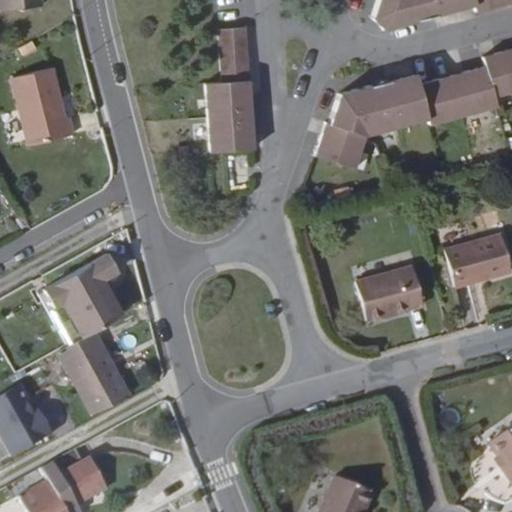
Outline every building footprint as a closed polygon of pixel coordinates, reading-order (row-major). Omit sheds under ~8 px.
[(511,0),(376,0),(370,20),(381,30),(471,5),(473,12),(511,1),(511,0)] [(210,153),(253,150),(250,111),(246,52),(245,29),(217,30),(221,83),(205,83),(210,153)] [(492,98),(511,92),(511,49),(480,58),(482,68),(416,85),(413,76),(386,83),(390,95),(371,100),(368,88),(339,96),(329,124),(326,123),(314,156),(352,169),(364,136),(425,120),(427,125),(494,108),(492,98)] [(67,94),(62,94),(51,52),(11,62),(28,130),(74,118),(67,94)] [(386,83),(368,88),(371,100),(390,95),(386,83)] [(454,287),(511,271),(501,234),(443,250),(454,287)] [(48,295),(57,290),(77,324),(89,318),(117,302),(105,282),(97,267),(101,265),(112,259),(102,241),(38,278),(48,295)] [(101,265),(97,267),(105,282),(110,279),(101,265)] [(365,322),(420,306),(410,267),(355,282),(365,322)] [(92,415),(130,393),(89,318),(77,324),(50,340),(92,415)] [(18,372),(0,381),(0,425),(10,443),(49,420),(36,397),(30,400),(24,390),(27,388),(18,372)] [(511,488),(511,426),(486,445),(497,459),(507,473),(503,475),(511,488)] [(80,500),(106,486),(89,456),(59,471),(53,459),(39,466),(46,479),(17,495),(27,511),(75,511),(84,508),(80,500)] [(497,459),(493,462),(503,475),(507,473),(497,459)] [(358,511),(367,493),(333,479),(319,511),(358,511)] [(363,511),(371,495),(367,493),(358,511),(363,511)]
